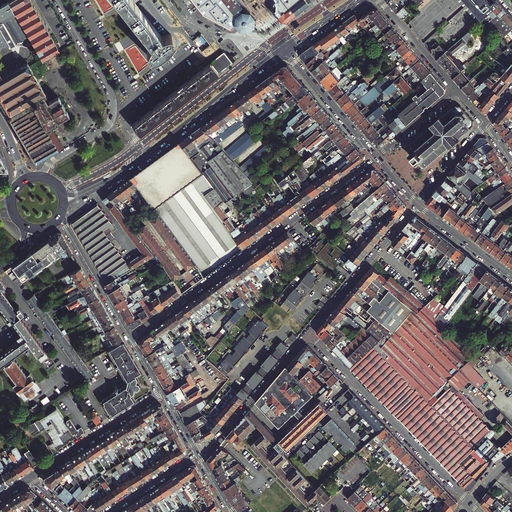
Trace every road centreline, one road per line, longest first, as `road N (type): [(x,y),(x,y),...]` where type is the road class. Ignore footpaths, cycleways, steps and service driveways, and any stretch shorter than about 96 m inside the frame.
road 1 (residential): [(130,337),(376,156)]
road 2 (residential): [(309,332),(469,502)]
road 3 (residential): [(59,0),(110,88),(112,112),(101,131),(52,160),(41,177)]
road 4 (residential): [(417,203),(309,332)]
road 5 (residential): [(309,332),(197,453)]
road 6 (residential): [(30,476),(162,391)]
road 7 (residential): [(192,51),(124,106),(125,127),(146,155)]
road 8 (residential): [(130,337),(61,213)]
road 9 (secondary): [(287,52),(376,156)]
